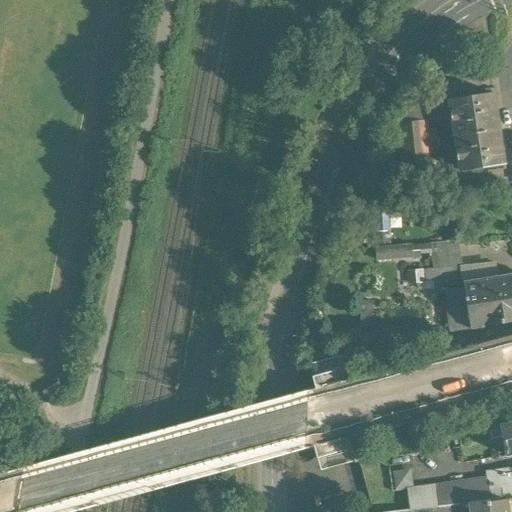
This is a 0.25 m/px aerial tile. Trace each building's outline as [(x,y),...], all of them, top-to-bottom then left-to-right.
[(492,93),(450,99),(461,171),(503,165),(492,93)] [(426,124),(400,126),(403,159),(429,156),(428,147),(437,146),(436,132),(427,133),(426,124)] [(458,241),(430,244),(432,269),(460,267),(458,241)] [(410,245),(376,249),(377,261),(412,258),(410,245)] [(497,264),(460,267),(461,279),(463,283),(499,277),(497,264)] [(432,269),(420,271),(422,282),(461,279),(460,267),(432,269)] [(511,275),(499,277),(463,283),(464,289),(470,330),(484,327),(511,322),(511,275)] [(464,289),(443,292),(450,333),(470,330),(464,289)] [(511,423),(489,426),(491,439),(505,437),(508,456),(511,455),(511,423)] [(511,467),(486,471),(487,477),(490,501),(491,502),(511,499),(511,467)] [(407,491),(414,490),(411,472),(394,475),(397,492),(407,491)] [(487,477),(476,479),(479,502),(490,501),(487,477)] [(476,479),(434,486),(437,507),(479,502),(476,479)] [(437,507),(434,486),(414,490),(407,491),(411,510),(437,507)] [(511,511),(511,499),(491,502),(490,501),(479,502),(437,507),(411,510),(392,511),(511,511)]
